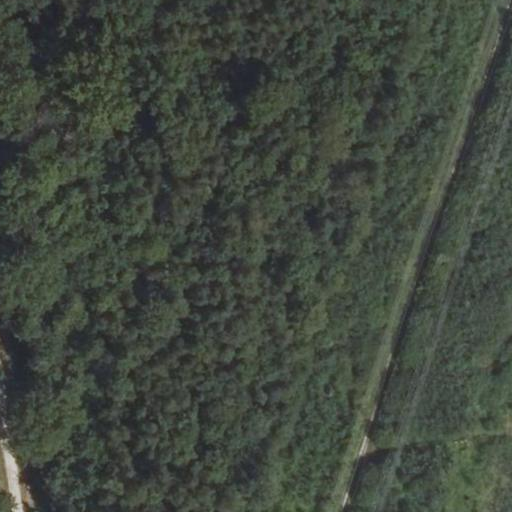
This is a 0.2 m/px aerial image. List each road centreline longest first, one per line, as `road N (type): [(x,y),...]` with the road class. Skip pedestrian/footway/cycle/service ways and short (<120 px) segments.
road 1 (track): [(509,0),(343,511)]
road 2 (track): [(27,511),(0,358)]
